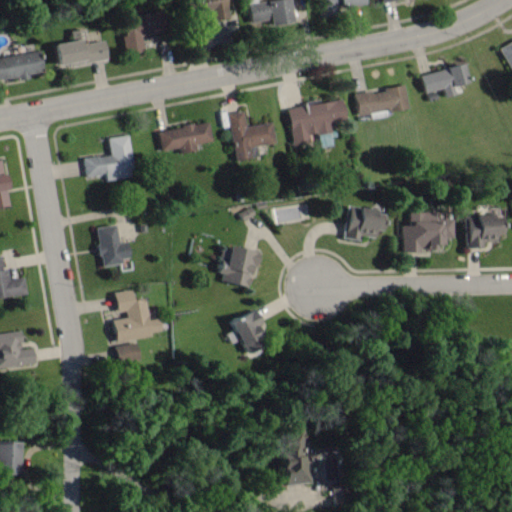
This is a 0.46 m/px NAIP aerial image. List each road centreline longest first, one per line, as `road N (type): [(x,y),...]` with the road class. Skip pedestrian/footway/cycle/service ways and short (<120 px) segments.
road 1 (residential): [(509,0),(444,28),(0,113)]
road 2 (residential): [(29,108),(70,354),(71,511)]
road 3 (residential): [(315,285),(511,285)]
